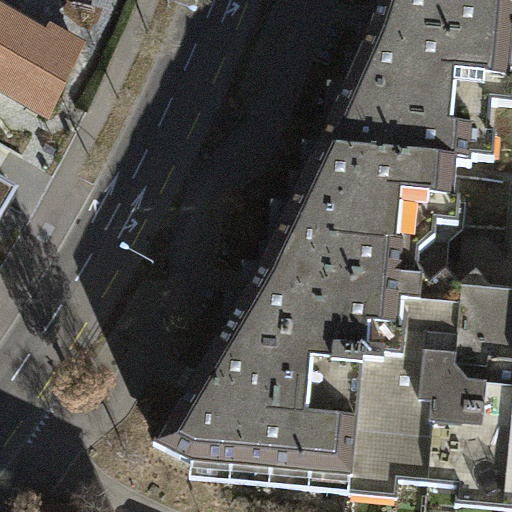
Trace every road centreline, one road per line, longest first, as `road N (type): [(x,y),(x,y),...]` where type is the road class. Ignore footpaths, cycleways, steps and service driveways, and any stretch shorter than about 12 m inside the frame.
road 1 (primary): [(0,401),(109,223),(215,0)]
road 2 (residential): [(126,511),(0,436)]
